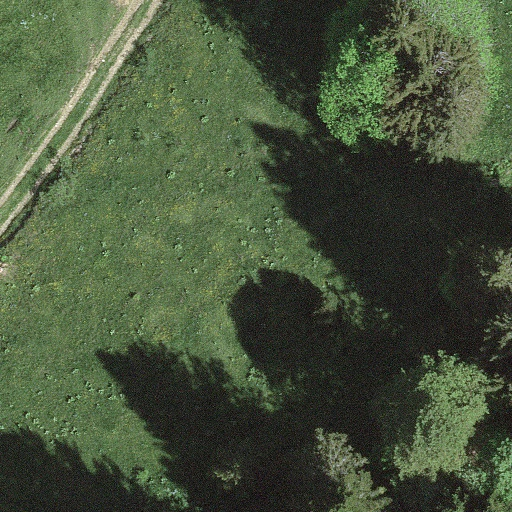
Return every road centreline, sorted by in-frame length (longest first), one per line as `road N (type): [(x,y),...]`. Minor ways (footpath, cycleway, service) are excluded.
road 1 (track): [(0,214),(112,68),(145,0)]
road 2 (track): [(511,430),(395,511)]
